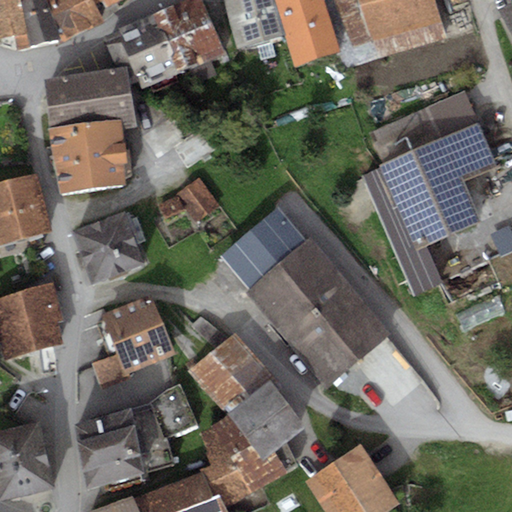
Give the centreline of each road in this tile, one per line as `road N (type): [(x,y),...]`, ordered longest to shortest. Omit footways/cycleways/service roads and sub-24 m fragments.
road 1 (residential): [(68,511),(64,389),(75,303),(30,77)]
road 2 (residential): [(30,77),(45,61),(164,0)]
